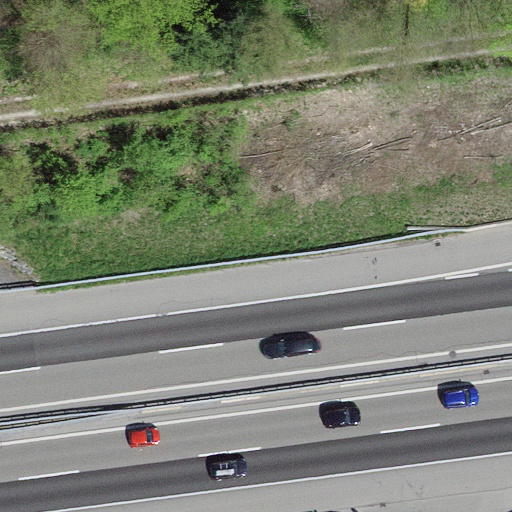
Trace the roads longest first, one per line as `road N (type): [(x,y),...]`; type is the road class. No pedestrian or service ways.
road 1 (unknown): [(0,109),(511,37)]
road 2 (motorway): [(0,481),(511,414)]
road 3 (motorway): [(511,306),(0,372)]
